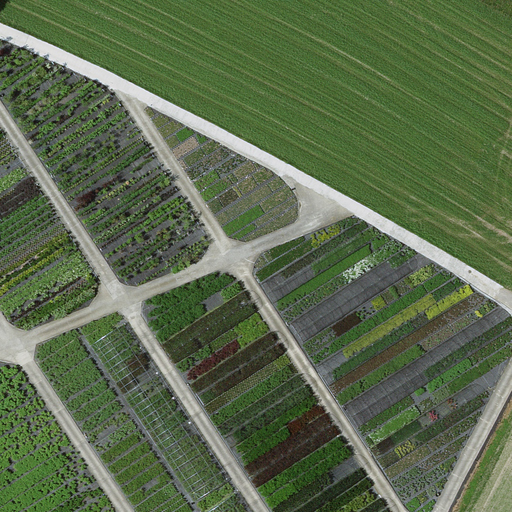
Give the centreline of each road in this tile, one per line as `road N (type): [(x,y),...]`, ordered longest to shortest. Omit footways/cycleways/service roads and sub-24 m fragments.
road 1 (track): [(511,300),(127,87),(0,31)]
road 2 (track): [(127,87),(229,259),(397,511)]
road 3 (track): [(261,511),(0,114)]
road 4 (track): [(0,355),(354,207)]
road 5 (track): [(0,329),(123,511)]
road 6 (track): [(442,511),(511,376)]
